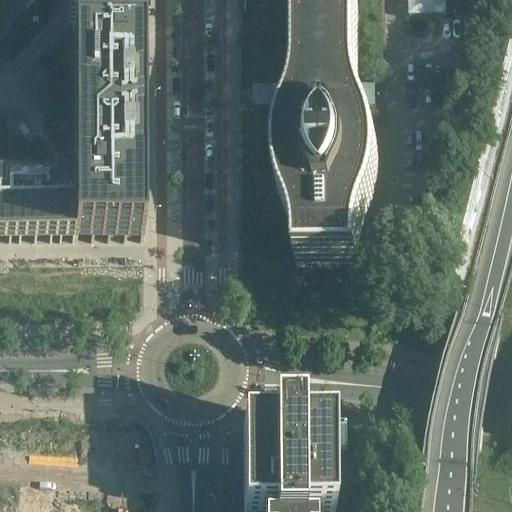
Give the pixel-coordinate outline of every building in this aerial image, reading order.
[(69,0),(70,81),(70,153),(70,171),(70,175),(0,174),(0,236),(140,236),(140,208),(133,208),(133,70),(119,70),(119,44),(139,44),(139,0),(69,0)] [(362,72),(362,1),(361,0),(299,0),(300,65),(300,76),(299,84),(299,86),(294,105),(292,112),(287,124),(282,144),(280,164),(282,185),(287,203),(288,204),(291,211),(295,223),(300,243),(300,264),(362,264),(362,262),(363,243),(367,223),(370,215),(375,204),(380,184),(382,164),(380,144),(375,124),(370,112),(367,105),(363,85),(362,72)] [(447,20),(446,0),(409,0),(409,20),(447,20)] [(368,452),(368,432),(364,432),(355,432),(355,452),(368,452)] [(328,511),(328,442),(294,442),(294,438),(288,438),(281,438),(281,443),(247,443),(247,511),(328,511)]
